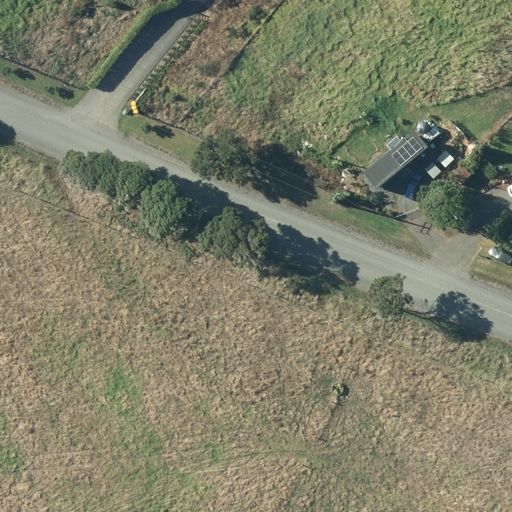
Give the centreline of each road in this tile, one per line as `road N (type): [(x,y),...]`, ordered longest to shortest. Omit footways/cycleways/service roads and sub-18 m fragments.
road 1 (unclassified): [(511,314),(0,106)]
road 2 (unknown): [(83,144),(203,0)]
